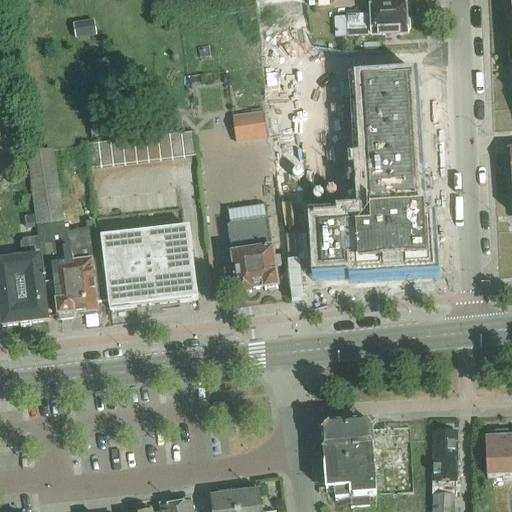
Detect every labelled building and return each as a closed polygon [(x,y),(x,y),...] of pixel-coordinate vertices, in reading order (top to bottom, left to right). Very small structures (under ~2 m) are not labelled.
[(372,17),(347,18),(348,40),(408,37),(408,35),(410,32),(410,23),(407,21),(406,2),(371,4),(372,17)] [(93,22),(74,26),(76,41),(96,38),(93,22)] [(0,59),(0,144),(9,143),(0,59)] [(357,226),(319,228),(321,273),(357,271),(358,276),(432,271),(431,269),(429,226),(422,227),(413,81),(363,84),(372,230),(357,231),(357,226)] [(278,94),(266,96),(267,104),(279,103),(278,94)] [(279,103),(267,104),(268,113),(280,111),(279,103)] [(280,111),(268,113),(269,121),(281,120),(280,111)] [(264,115),(232,120),(236,146),(268,142),(264,115)] [(281,120),(269,121),(270,130),(281,128),(281,120)] [(111,126),(91,128),(92,140),(112,138),(111,126)] [(281,128),(270,130),(271,138),(282,137),(281,128)] [(194,158),(191,134),(180,135),(182,159),(194,158)] [(182,159),(180,135),(168,137),(171,160),(182,159)] [(171,160),(168,137),(157,138),(160,162),(171,160)] [(282,137),(271,138),(272,147),(283,145),(282,137)] [(160,162),(157,138),(146,139),(148,163),(160,162)] [(148,163),(146,139),(134,140),(137,164),(148,163)] [(137,164),(134,140),(123,142),(125,165),(137,164)] [(125,165),(123,142),(111,143),(114,167),(125,165)] [(114,167),(111,143),(100,144),(103,168),(114,167)] [(103,168),(100,144),(89,145),(91,169),(103,168)] [(283,145),(272,147),(273,155),(284,154),(283,145)] [(53,153),(28,156),(39,239),(46,298),(56,297),(59,324),(61,324),(61,327),(74,325),(73,322),(75,321),(75,319),(82,318),(83,320),(96,318),(96,316),(98,316),(97,306),(106,305),(102,262),(95,229),(94,222),(86,224),(87,231),(67,235),(53,153)] [(284,154),(273,155),(274,163),(285,162),(284,154)] [(285,162),(274,163),(275,172),(286,171),(285,162)] [(286,171),(275,172),(276,180),(287,179),(286,171)] [(287,179),(276,180),(277,189),(288,188),(287,179)] [(288,188),(277,189),(278,197),(289,196),(288,188)] [(289,196),(278,197),(279,206),(290,205),(289,196)] [(290,205),(279,206),(280,214),(291,213),(290,205)] [(291,213),(280,214),(281,223),(292,221),(291,213)] [(38,229),(36,216),(25,218),(26,230),(38,229)] [(292,221),(281,223),(281,231),(293,230),(292,221)] [(266,292),(266,294),(267,294),(270,295),(276,295),(278,292),(279,292),(276,270),(283,269),(281,258),(274,259),(269,223),(229,229),(236,272),(226,274),(228,291),(238,290),(239,298),(252,296),(252,294),(266,292)] [(318,227),(307,228),(307,236),(318,235),(318,227)] [(293,230),(281,231),(282,240),(294,238),(293,230)] [(102,241),(106,277),(110,313),(199,302),(190,231),(102,241)] [(318,235),(307,236),(308,245),(319,244),(318,235)] [(294,238),(282,240),(283,248),(295,247),(294,238)] [(46,298),(39,239),(30,240),(22,250),(23,261),(0,263),(0,306),(3,329),(50,324),(46,298)] [(319,244),(308,245),(309,254),(319,253),(319,244)] [(295,247),(283,248),(284,257),(296,255),(295,247)] [(319,253),(309,254),(309,262),(320,261),(319,253)] [(296,255),(284,257),(285,265),(297,264),(296,255)] [(328,430),(323,436),(324,455),(325,455),(325,465),(326,490),(327,495),(336,495),(336,502),(351,502),(352,511),(370,509),(370,500),(377,500),(373,432),(367,427),(328,430)] [(434,434),(433,511),(455,511),(455,498),(445,498),(445,484),(457,485),(458,434),(434,434)] [(511,440),(486,441),(488,481),(511,479),(511,440)] [(244,498),(245,511),(263,511),(261,493),(259,493),(259,496),(253,497),(252,494),(251,494),(251,497),(244,498)] [(211,500),(211,503),(212,511),(245,511),(244,498),(237,499),(237,496),(235,496),(235,499),(221,501),(220,498),(219,498),(220,501),(213,502),(212,499),(211,500)]
